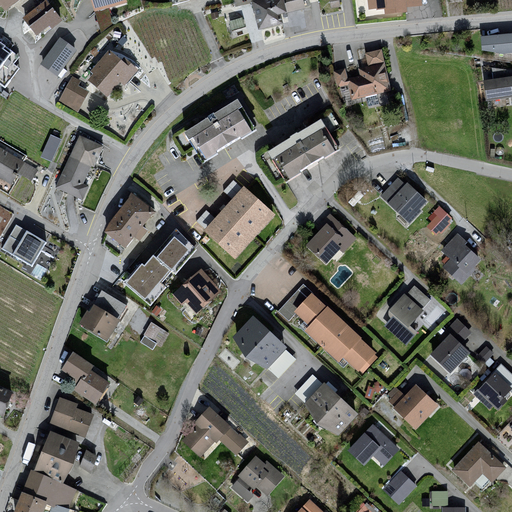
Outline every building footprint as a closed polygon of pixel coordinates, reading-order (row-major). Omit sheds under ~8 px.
[(0,0),(0,2),(11,16),(31,0),(0,0)] [(47,0),(45,0),(23,17),(36,35),(50,25),(52,28),(63,20),(47,0)] [(92,0),(98,15),(130,5),(128,0),(92,0)] [(307,12),(303,0),(272,0),(273,0),(257,4),(264,32),(288,27),(285,17),(307,12)] [(424,0),(360,0),(363,20),(426,12),(424,0)] [(243,16),(230,20),(233,28),(246,24),(243,16)] [(77,49),(60,37),(41,64),(58,77),(77,49)] [(511,37),(484,40),(486,52),(507,57),(511,56),(511,37)] [(0,69),(11,54),(0,45),(0,69)] [(96,77),(92,81),(113,99),(136,71),(110,50),(91,73),(96,77)] [(394,93),(384,52),(368,56),(371,67),(360,70),(363,79),(350,82),(347,71),(337,74),(341,90),(349,88),(353,103),(394,93)] [(80,83),(82,78),(72,73),(60,100),(81,109),(90,88),(80,83)] [(511,79),(486,84),(489,103),(511,99),(511,79)] [(261,133),(242,103),(189,134),(208,165),(261,133)] [(322,122),(273,154),(292,184),(341,152),(322,122)] [(64,143),(52,137),(43,158),(55,163),(64,143)] [(107,150),(83,138),(58,189),(85,202),(92,188),(85,185),(93,167),(97,169),(107,150)] [(25,161),(0,148),(0,176),(14,184),(18,176),(32,183),(39,171),(24,163),(25,161)] [(429,203),(410,184),(408,186),(400,179),(383,197),(413,224),(423,213),(421,212),(429,203)] [(249,189),(207,235),(238,262),(279,216),(249,189)] [(135,197),(106,232),(131,252),(159,217),(135,197)] [(453,220),(440,208),(434,214),(438,218),(429,227),(438,236),(453,220)] [(358,239),(331,214),(317,229),(321,233),(309,246),(329,264),(342,251),(345,253),(358,239)] [(16,225),(2,249),(33,267),(47,242),(16,225)] [(176,229),(154,254),(173,271),(176,274),(197,250),(176,229)] [(487,261),(459,234),(443,251),(453,261),(445,269),(463,286),(487,261)] [(142,263),(124,283),(151,306),(167,287),(162,283),(173,271),(154,254),(144,265),(142,263)] [(203,272),(174,297),(184,309),(190,304),(199,315),(223,295),(203,272)] [(363,376),(382,356),(304,286),(278,314),(291,325),(299,317),(312,329),(308,334),(341,364),(345,359),(363,376)] [(432,300),(416,287),(408,296),(407,295),(381,326),(407,348),(418,335),(412,329),(426,312),(423,310),(432,300)] [(128,312),(98,295),(80,327),(109,344),(128,312)] [(291,351),(257,319),(237,340),(280,379),(296,362),(288,354),(291,351)] [(473,334),(457,319),(447,329),(452,334),(434,354),(455,374),(473,354),(463,345),(473,334)] [(153,326),(141,344),(156,353),(170,336),(153,326)] [(77,394),(99,408),(114,387),(96,375),(97,369),(77,355),(65,375),(82,387),(77,394)] [(511,393),(511,371),(502,362),(493,372),(495,374),(476,394),(491,408),(494,404),(501,411),(504,408),(501,405),(511,393)] [(326,389),(313,377),(296,395),(343,438),(363,416),(329,385),(326,389)] [(440,409),(418,387),(407,398),(396,388),(387,398),(397,408),(396,410),(419,431),(440,409)] [(18,398),(0,390),(0,416),(9,420),(18,398)] [(61,400),(51,427),(87,441),(96,419),(80,411),(80,408),(61,400)] [(213,410),(183,442),(201,459),(216,444),(232,459),(248,443),(213,410)] [(402,452),(375,426),(350,452),(367,468),(376,459),(386,468),(402,452)] [(86,447),(55,434),(38,473),(68,486),(86,447)] [(509,470),(481,443),(454,471),(473,488),(475,486),(483,493),(492,483),(495,485),(509,470)] [(93,470),(99,453),(86,449),(80,466),(93,470)] [(287,479),(258,458),(240,480),(242,481),(233,489),(249,504),(256,498),(249,492),(252,489),(256,493),(260,489),(268,498),(287,479)] [(68,486),(38,473),(35,472),(27,494),(52,505),(58,508),(70,511),(77,493),(68,486)] [(418,488),(402,473),(384,491),(400,507),(418,488)] [(432,503),(448,504),(449,490),(432,489),(432,503)] [(49,511),(52,505),(27,494),(19,511),(49,511)] [(323,511),(310,500),(298,511),(323,511)] [(348,511),(369,511),(358,501),(348,511)]
